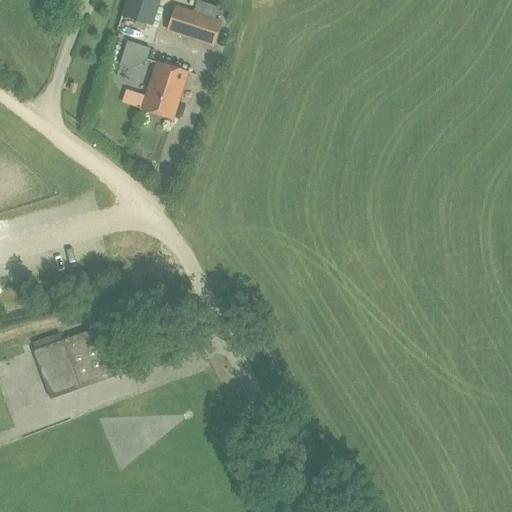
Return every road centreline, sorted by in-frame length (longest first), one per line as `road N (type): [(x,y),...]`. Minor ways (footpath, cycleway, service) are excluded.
road 1 (residential): [(318,511),(170,232)]
road 2 (track): [(135,219),(120,183),(0,95)]
